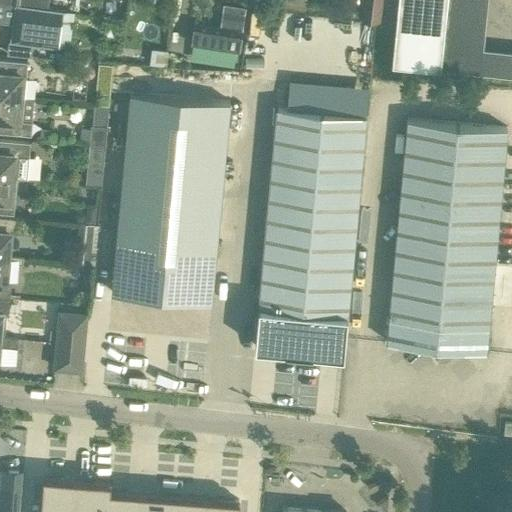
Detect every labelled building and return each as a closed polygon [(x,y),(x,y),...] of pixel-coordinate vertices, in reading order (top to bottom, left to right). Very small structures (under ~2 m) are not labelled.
[(0,0),(0,19),(14,22),(11,42),(58,47),(63,9),(49,7),(0,0)] [(363,0),(362,9),(361,18),(379,20),(381,0),(363,0)] [(397,0),(391,62),(440,67),(446,0),(397,0)] [(193,25),(190,43),(239,51),(241,38),(242,32),(242,28),(194,20),(193,25)] [(166,65),(166,63),(168,49),(151,47),(149,62),(164,64),(166,65)] [(0,94),(24,97),(27,60),(0,57),(0,94)] [(100,64),(99,73),(110,75),(111,65),(100,64)] [(109,105),(110,93),(100,92),(99,104),(109,105)] [(192,299),(211,300),(230,101),(130,92),(111,291),(192,299)] [(22,120),(24,97),(0,94),(0,131),(30,134),(32,121),(22,120)] [(258,305),(255,345),(286,348),(286,349),(290,349),(290,348),(308,350),(308,351),(312,351),(343,353),(347,313),(366,113),(277,105),(258,305)] [(407,117),(388,321),(386,341),(427,344),(427,348),(426,347),(425,348),(435,360),(436,359),(435,357),(444,350),(444,346),(486,350),(507,127),(407,117)] [(91,124),(89,144),(105,145),(107,125),(91,124)] [(0,175),(17,177),(27,178),(30,141),(0,138),(0,175)] [(103,165),(105,145),(89,144),(87,164),(103,165)] [(0,211),(13,213),(17,177),(0,175),(0,211)] [(85,221),(95,222),(96,213),(86,212),(85,221)] [(0,255),(8,256),(10,232),(15,232),(17,217),(0,215),(0,255)] [(75,260),(91,262),(93,223),(78,222),(75,260)] [(5,281),(8,256),(0,255),(0,295),(10,297),(11,281),(5,281)] [(90,303),(91,290),(79,289),(78,302),(90,303)] [(0,336),(1,335),(3,312),(8,312),(10,297),(0,295),(0,336)] [(180,312),(181,299),(120,298),(120,311),(180,312)] [(59,309),(58,322),(56,338),(53,367),(81,369),(87,312),(59,309)] [(18,337),(1,335),(0,336),(0,345),(17,347),(18,337)] [(102,378),(128,378),(129,351),(102,351),(102,378)] [(507,383),(511,381),(511,363),(501,368),(507,383)] [(252,367),(252,378),(243,378),(243,392),(260,393),(261,368),(252,367)] [(503,406),(511,406),(511,395),(504,395),(503,406)] [(137,459),(136,483),(170,485),(171,460),(137,459)] [(187,467),(186,484),(195,485),(196,467),(187,467)] [(19,511),(22,471),(5,470),(2,511),(19,511)] [(43,471),(39,511),(71,511),(76,474),(43,471)] [(76,474),(71,511),(104,511),(107,485),(108,477),(76,474)] [(107,485),(104,511),(138,511),(142,488),(107,485)] [(142,488),(138,511),(171,511),(174,492),(142,488)] [(174,492),(171,511),(204,511),(206,495),(174,492)] [(206,495),(204,511),(238,511),(240,499),(206,495)]
